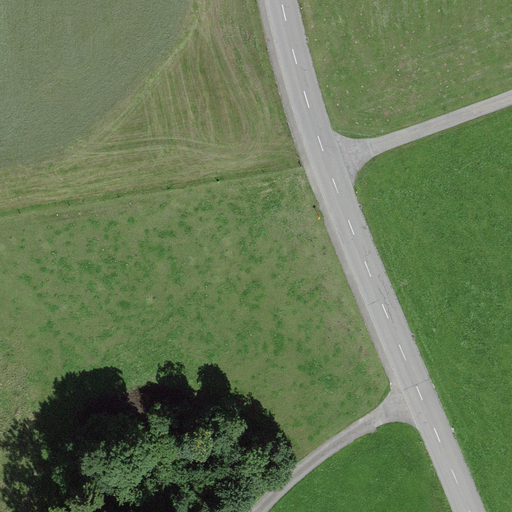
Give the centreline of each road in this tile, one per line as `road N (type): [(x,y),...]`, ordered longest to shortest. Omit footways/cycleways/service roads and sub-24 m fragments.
road 1 (tertiary): [(281,0),(328,167),(469,511)]
road 2 (track): [(328,167),(0,225)]
road 3 (track): [(258,511),(328,449),(421,397)]
road 4 (track): [(328,167),(511,98)]
